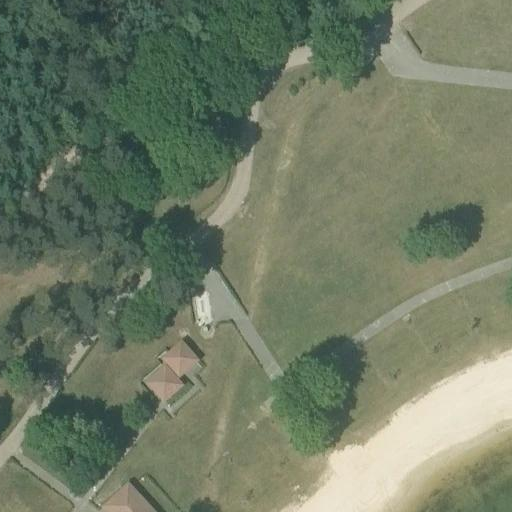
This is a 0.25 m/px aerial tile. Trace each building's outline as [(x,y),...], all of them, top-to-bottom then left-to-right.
[(438,17),(449,35),(469,22),(458,4),(438,17)] [(411,37),(413,54),(435,51),(432,33),(411,37)] [(384,217),(394,257),(422,251),(420,241),(445,235),(438,204),(384,217)] [(166,368),(145,387),(163,407),(183,389),(178,383),(198,364),(180,344),(160,362),(166,368)] [(100,510),(101,511),(152,511),(127,485),(100,510)]
